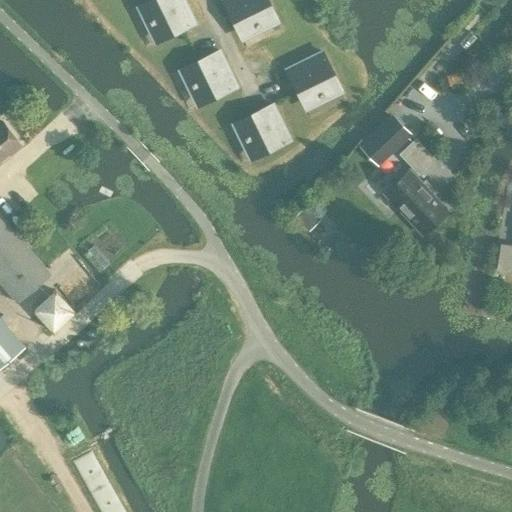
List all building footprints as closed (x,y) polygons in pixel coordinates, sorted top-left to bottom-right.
[(163,0),(144,10),(157,36),(181,25),(183,29),(195,23),(183,0),(163,0)] [(233,10),(245,34),(272,20),(261,0),(222,0),(229,12),(233,10)] [(186,73),(199,99),(222,88),(225,93),(237,87),(219,51),(207,57),(209,61),(186,73)] [(297,80),(309,103),(335,90),(324,67),(328,64),(322,52),(286,70),(292,82),(297,80)] [(239,127),(252,153),(276,142),(278,146),(290,140),(272,104),(260,110),(262,115),(239,127)] [(394,117),(361,147),(374,160),(391,144),(395,148),(410,134),(394,117)] [(1,121),(0,122),(0,160),(20,145),(1,121)] [(400,154),(418,173),(433,159),(415,140),(400,154)] [(384,194),(422,235),(448,210),(410,170),(384,194)] [(0,281),(18,302),(50,275),(0,216),(0,281)] [(511,246),(502,245),(497,270),(511,272),(511,246)] [(0,367),(24,347),(0,318),(0,367)]
